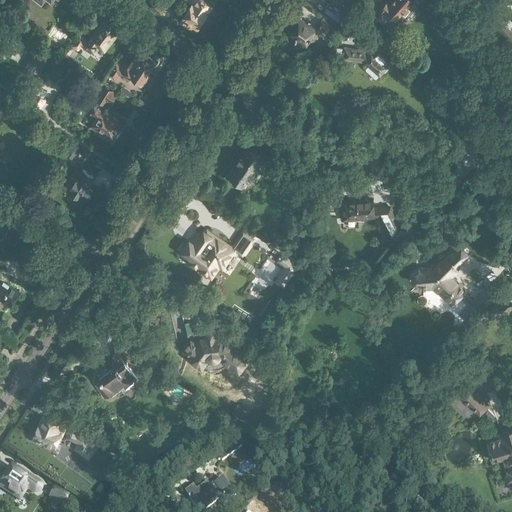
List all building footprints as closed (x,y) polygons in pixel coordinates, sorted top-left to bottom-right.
[(156,0),(156,1),(155,0),(149,8),(159,15),(165,7),(160,4),(161,2),(158,0),(156,0)] [(212,6),(203,0),(191,0),(190,2),(192,3),(182,17),(180,16),(178,19),(186,25),(188,21),(197,27),(202,20),(203,21),(205,20),(209,16),(208,13),(207,13),(212,6)] [(382,8),(380,6),(368,19),(375,24),(379,20),(391,31),(399,22),(397,19),(402,13),(405,15),(410,9),(407,7),(413,0),(412,0),(392,0),(389,4),(387,2),(382,8)] [(15,7),(6,2),(0,13),(9,18),(15,7)] [(505,22),(489,2),(480,10),(496,29),(497,29),(502,24),(511,36),(511,30),(509,27),(505,22)] [(340,16),(327,7),(322,14),(335,23),(340,16)] [(296,36),(295,39),(304,44),(308,37),(314,41),(321,29),(326,32),(330,25),(331,26),(334,22),(324,15),(322,19),(321,18),(315,28),(299,17),(295,23),(292,21),(287,30),(296,36)] [(358,23),(352,18),(345,26),(351,32),(358,23)] [(81,45),(90,53),(99,42),(106,47),(120,28),(112,21),(110,24),(104,19),(87,41),(80,36),(72,46),(77,50),(81,45)] [(511,43),(511,36),(502,24),(497,29),(510,45),(511,43)] [(362,50),(343,47),(335,46),(334,57),(342,58),(362,61),(362,60),(379,75),(395,56),(374,37),(368,44),(368,46),(369,48),(365,53),(362,50)] [(148,74),(156,61),(147,55),(150,51),(142,45),(130,63),(126,59),(121,66),(116,62),(107,75),(115,79),(118,74),(126,80),(128,76),(137,82),(138,80),(146,85),(152,77),(148,74)] [(73,49),(70,47),(64,55),(67,58),(73,49)] [(25,66),(40,74),(48,59),(34,50),(25,66)] [(65,63),(56,57),(53,62),(62,68),(65,63)] [(32,88),(34,83),(24,77),(21,81),(32,88)] [(269,78),(264,83),(272,91),(277,85),(269,78)] [(110,104),(118,93),(105,85),(96,99),(104,104),(106,101),(110,104)] [(266,97),(262,90),(257,93),(261,100),(266,97)] [(33,116),(37,110),(37,111),(44,100),(33,92),(26,103),(27,103),(23,109),(33,116)] [(151,99),(142,93),(136,102),(144,108),(151,99)] [(105,108),(96,103),(89,115),(95,119),(90,128),(104,137),(105,134),(112,139),(117,131),(119,132),(123,124),(109,116),(110,115),(105,112),(105,113),(103,112),(105,108)] [(77,153),(80,148),(73,143),(66,154),(73,158),(76,153),(77,153)] [(247,147),(232,170),(228,174),(232,176),(232,179),(235,181),(235,183),(242,188),(244,185),(245,185),(249,179),(253,179),(257,173),(256,170),(263,158),(247,147)] [(297,174),(286,167),(282,173),(292,180),(297,174)] [(78,177),(73,173),(63,187),(77,197),(74,202),(81,206),(86,198),(87,199),(88,197),(90,196),(91,194),(91,192),(92,190),(89,187),(91,185),(89,184),(94,177),(83,170),(78,177)] [(349,219),(375,216),(373,199),(347,201),(349,219)] [(385,236),(383,236),(380,240),(380,242),(384,245),(400,225),(394,212),(381,219),(388,232),(385,236)] [(13,245),(20,234),(7,225),(9,223),(0,217),(0,236),(13,245)] [(219,266),(223,269),(235,250),(243,255),(254,238),(243,230),(233,246),(207,229),(206,231),(204,229),(200,234),(196,232),(191,241),(189,239),(181,251),(191,258),(188,262),(211,278),(219,266)] [(450,305),(468,289),(460,281),(459,281),(453,275),(459,269),(458,269),(461,267),(470,258),(468,255),(470,253),(462,244),(460,246),(457,243),(444,256),(443,255),(439,259),(440,260),(433,266),(418,266),(418,271),(416,271),(415,271),(414,272),(413,273),(412,274),(411,276),(411,277),(411,278),(411,279),(412,281),(412,282),(413,282),(414,283),(415,284),(416,284),(424,284),(424,285),(426,285),(426,287),(433,287),(450,305)] [(300,265),(282,253),(281,253),(276,260),(284,266),(274,281),(284,288),(300,265)] [(19,291),(0,278),(0,300),(9,306),(19,291)] [(509,298),(504,292),(483,311),(488,317),(509,298)] [(488,306),(479,296),(473,302),(482,312),(488,306)] [(227,364),(228,362),(239,371),(250,356),(222,335),(216,336),(215,331),(205,333),(206,338),(200,339),(197,344),(191,339),(183,350),(189,354),(187,357),(201,368),(202,366),(204,367),(205,368),(206,369),(208,369),(209,370),(211,370),(213,370),(214,370),(217,369),(219,369),(220,368),(222,368),(223,367),(224,366),(226,365),(227,364)] [(115,345),(111,368),(98,378),(100,380),(95,384),(105,397),(110,393),(114,391),(119,397),(132,387),(134,386),(135,385),(138,383),(140,383),(142,382),(137,376),(138,375),(127,361),(129,347),(127,347),(127,343),(117,338),(116,345),(115,345)] [(145,356),(138,351),(137,359),(138,361),(145,356)] [(149,357),(145,360),(152,369),(156,366),(149,357)] [(458,395),(480,416),(484,411),(492,418),(495,415),(488,408),(490,405),(476,392),(474,394),(467,386),(458,395)] [(256,417),(237,403),(231,412),(250,425),(256,417)] [(61,423),(41,415),(31,440),(58,452),(62,444),(58,442),(59,439),(61,440),(68,425),(61,423)] [(511,428),(498,432),(498,434),(486,438),(492,461),(503,458),(507,472),(505,473),(510,491),(511,490),(511,428)] [(89,459),(98,446),(82,434),(81,435),(69,430),(65,438),(77,443),(74,448),(89,459)] [(216,453),(222,461),(242,447),(236,439),(216,453)] [(0,489),(20,503),(27,491),(32,495),(34,495),(36,495),(37,495),(39,494),(40,494),(41,493),(42,491),(43,490),(43,489),(43,487),(43,485),(42,484),(41,483),(40,482),(17,467),(16,469),(10,465),(4,474),(2,474),(0,474),(0,489)] [(196,490),(192,486),(185,492),(195,505),(200,501),(206,509),(219,499),(224,505),(236,496),(223,478),(214,484),(216,487),(212,490),(207,482),(196,490)] [(56,486),(48,497),(63,506),(70,495),(56,486)] [(271,492),(255,504),(260,511),(264,511),(278,502),(271,492)]
